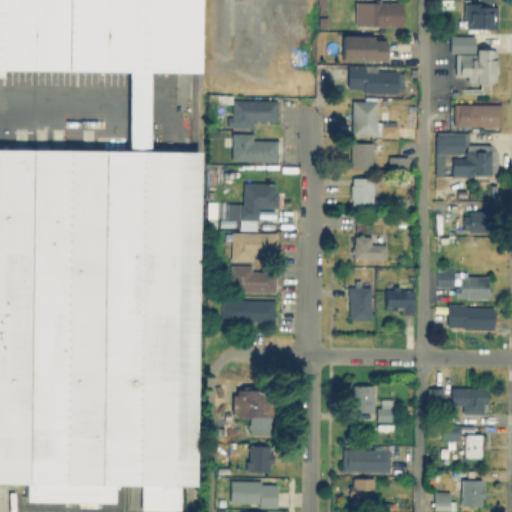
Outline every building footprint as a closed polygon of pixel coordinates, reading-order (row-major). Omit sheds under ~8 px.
[(0,151),(131,151),(131,71),(0,71),(0,0),(193,0),(193,71),(152,71),(152,151),(187,151),(187,510),(141,510),(141,490),(117,490),(117,506),(26,506),(26,490),(0,490),(0,151)] [(325,0),(325,13),(317,13),(317,0),(325,0)] [(401,0),(402,24),(383,24),(383,30),(376,30),(376,24),(354,24),(354,0),(401,0)] [(490,0),(490,4),(496,4),(495,27),(465,27),(465,16),(462,16),(463,0),(477,1),(477,0),(490,0)] [(327,15),(327,26),(317,26),(317,15),(327,15)] [(385,39),(385,57),(341,56),(341,33),(372,33),(372,37),(383,37),(383,39),(385,39)] [(448,50),(448,33),(473,34),(472,51),(448,50)] [(496,47),(495,79),(488,79),(487,91),(478,90),(478,87),(470,87),(470,84),(469,84),(469,81),(465,81),(465,73),(453,73),(454,51),(475,52),(475,46),(496,47)] [(403,72),(402,90),(395,90),(395,92),(362,91),(362,88),(346,87),(347,63),(376,65),(376,69),(396,70),(396,72),(403,72)] [(230,102),(206,101),(206,92),(231,93),(230,102)] [(276,99),(276,120),(252,119),(252,126),(230,126),(230,125),(226,124),(226,110),(231,110),(231,98),(276,99)] [(380,123),(380,134),(350,134),(350,99),(375,99),(375,123),(380,123)] [(500,103),(500,125),(453,124),(453,102),(500,103)] [(467,142),(469,143),(469,139),(476,139),(476,143),(489,143),(496,150),(496,173),(469,173),(469,175),(451,175),(451,156),(464,157),(464,149),(465,149),(465,145),(462,145),(462,152),(442,152),(442,175),(433,175),(434,130),(467,131),(467,142)] [(276,139),(275,160),(230,159),(230,131),(251,132),(251,138),(276,139)] [(371,140),(371,168),(349,168),(349,141),(371,140)] [(407,155),(406,172),(388,172),(388,155),(407,155)] [(371,176),(371,203),(350,203),(350,197),(349,197),(349,183),(351,183),(351,176),(371,176)] [(276,191),(276,206),(257,206),(256,219),(255,219),(255,229),(238,228),(238,218),(225,218),(225,202),(241,203),(242,181),(273,182),(273,190),(276,191)] [(406,210),(406,223),(384,223),(384,209),(406,210)] [(486,210),(486,231),(466,230),(467,228),(460,228),(461,214),(467,214),(467,209),(486,210)] [(214,212),(214,227),(206,227),(206,212),(214,212)] [(232,218),(232,226),(218,226),(217,219),(232,218)] [(275,232),(275,252),(251,252),(251,259),(230,258),(230,231),(275,232)] [(370,235),(370,243),(385,243),(384,258),(351,257),(351,252),(349,252),(350,247),(352,247),(352,242),(353,242),(353,234),(370,235)] [(274,270),(274,292),(229,291),(229,264),(250,264),(250,270),(274,270)] [(452,265),(452,270),(465,271),(465,275),(486,275),(486,286),(490,286),(490,293),(486,293),(486,297),(464,297),(464,296),(454,296),(454,293),(452,293),(452,288),(454,289),(454,285),(458,285),(458,284),(452,284),(452,286),(435,285),(435,270),(442,270),(443,264),(452,265)] [(359,286),(369,286),(369,319),(347,319),(348,296),(347,296),(347,286),(353,286),(353,279),(359,279),(359,286)] [(398,284),(398,288),(413,288),(413,313),(401,313),(401,306),(396,306),(396,308),(390,308),(390,306),(383,306),(383,288),(392,288),(392,285),(398,284)] [(273,299),(273,321),(220,319),(221,298),(273,299)] [(493,306),(492,328),(462,328),(462,326),(446,326),(446,302),(464,303),(464,305),(493,306)] [(257,382),(257,387),(254,387),(254,388),(270,388),(269,423),(271,423),(271,428),(269,428),(269,433),(247,432),(248,428),(246,428),(246,423),(248,423),(248,408),(234,407),(235,388),(240,388),(241,385),(235,385),(235,377),(247,378),(247,382),(257,382)] [(372,384),(372,410),(351,410),(351,384),(372,384)] [(486,394),(486,403),(482,403),(482,412),(461,412),(461,404),(450,404),(450,386),(485,386),(485,394),(486,394)] [(228,399),(220,399),(219,388),(228,387),(228,399)] [(442,387),(441,402),(427,402),(427,387),(442,387)] [(390,398),(390,407),(393,407),(393,420),(375,420),(375,407),(378,407),(378,398),(390,398)] [(459,421),(459,439),(440,439),(440,421),(459,421)] [(480,433),(480,456),(462,456),(462,433),(480,433)] [(272,452),(272,462),(268,462),(268,470),(247,470),(247,469),(244,469),(244,460),(247,460),(247,444),(269,444),(269,452),(272,452)] [(388,448),(388,470),(341,470),(341,448),(388,448)] [(227,453),(226,464),(215,464),(215,453),(227,453)] [(372,477),(372,509),(350,509),(350,495),(348,495),(348,485),(351,485),(351,477),(372,477)] [(481,478),(481,487),(483,487),(483,497),(481,496),(480,505),(459,504),(460,486),(455,486),(455,480),(460,480),(460,478),(481,478)] [(275,484),(275,507),(257,506),(257,502),(228,502),(228,480),(259,480),(259,484),(275,484)] [(455,500),(454,510),(448,509),(433,509),(433,487),(448,487),(448,500),(455,500)]
